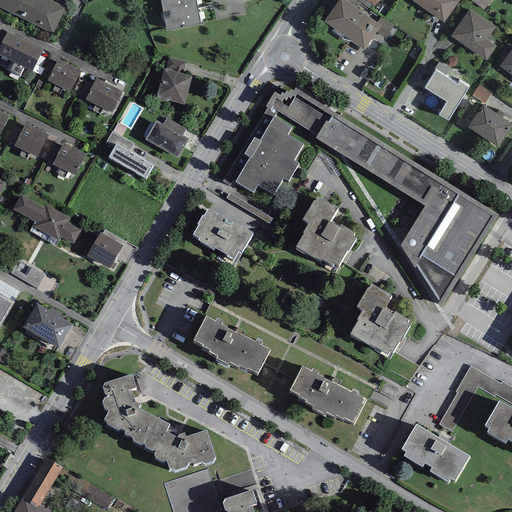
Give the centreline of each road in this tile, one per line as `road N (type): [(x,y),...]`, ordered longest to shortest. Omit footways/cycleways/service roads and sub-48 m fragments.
road 1 (residential): [(108,321),(430,511)]
road 2 (residential): [(108,321),(252,84),(285,56)]
road 3 (tertiary): [(493,185),(285,56)]
road 4 (residential): [(0,506),(108,321)]
road 5 (unknown): [(327,452),(306,471),(147,381)]
